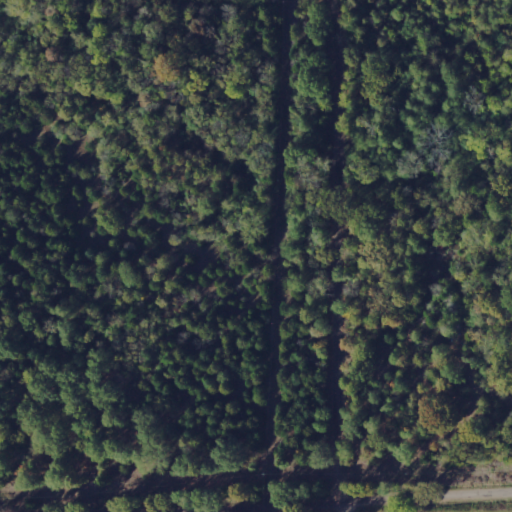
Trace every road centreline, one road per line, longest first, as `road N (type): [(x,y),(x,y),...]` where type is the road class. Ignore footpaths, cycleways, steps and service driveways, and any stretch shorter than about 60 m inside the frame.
road 1 (residential): [(353,511),(344,406),(349,108),(341,0)]
road 2 (residential): [(511,493),(276,511)]
